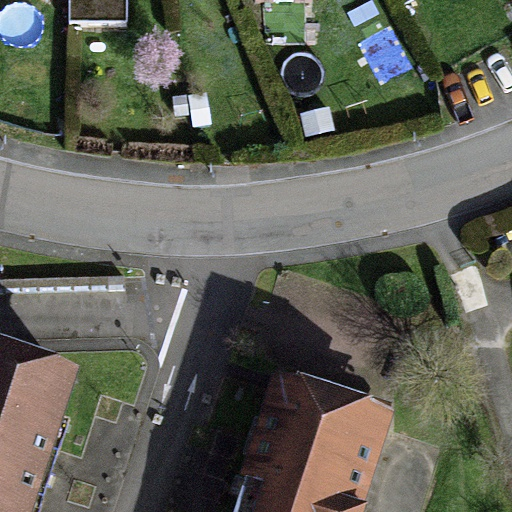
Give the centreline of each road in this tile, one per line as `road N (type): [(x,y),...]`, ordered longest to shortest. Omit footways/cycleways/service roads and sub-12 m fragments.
road 1 (residential): [(511,147),(388,203),(221,230)]
road 2 (residential): [(221,230),(85,215),(0,188)]
road 3 (residential): [(199,315),(136,511)]
road 4 (residential): [(0,322),(199,315)]
